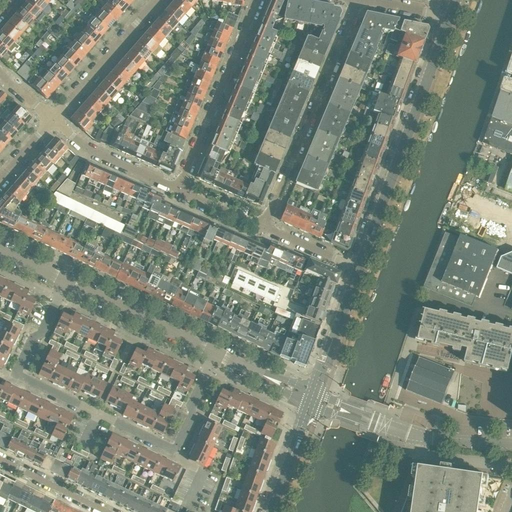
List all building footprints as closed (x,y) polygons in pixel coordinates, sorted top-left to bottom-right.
[(28,0),(29,0),(28,1),(41,12),(48,5),(42,0),(28,0)] [(67,7),(71,11),(74,8),(72,0),(71,0),(70,0),(65,6),(67,7)] [(104,0),(108,3),(121,15),(127,7),(119,0),(104,0)] [(182,0),(175,0),(172,5),(184,16),(191,8),(182,0)] [(270,0),(260,26),(271,31),(275,20),(282,18),(283,18),(287,0),(270,0)] [(300,1),(294,0),(287,0),(283,18),(296,21),(300,1)] [(22,8),(21,9),(34,20),(36,21),(38,23),(45,15),(41,12),(28,1),(26,4),(24,4),(22,7),(22,8)] [(312,4),(300,1),(296,21),(308,23),(312,4)] [(74,8),(71,11),(74,14),(81,6),(78,3),(74,8)] [(108,3),(101,11),(114,22),(121,15),(108,3)] [(321,26),(323,19),(326,7),(312,4),(308,23),(321,26)] [(172,5),(165,12),(178,24),(184,16),(172,5)] [(323,19),(336,25),(341,13),(339,9),(326,7),(323,19)] [(15,16),(14,17),(28,27),(34,20),(21,9),(19,12),(18,12),(15,15),(15,16)] [(66,10),(61,16),(64,19),(69,13),(66,10)] [(71,11),(69,13),(64,19),(67,22),(74,14),(71,11)] [(95,18),(94,19),(107,30),(114,22),(101,11),(95,18)] [(165,12),(158,20),(171,31),(178,24),(165,12)] [(228,13),(226,17),(226,19),(235,23),(238,17),(228,13)] [(91,15),(84,23),(88,26),(100,38),(104,34),(107,30),(94,19),(95,18),(91,15)] [(381,30),(392,33),(394,30),(397,21),(367,15),(361,27),(379,35),(381,30)] [(55,22),(54,24),(57,27),(61,23),(64,19),(61,16),(55,22)] [(8,24),(21,36),(24,31),(28,34),(31,30),(28,27),(14,17),(12,19),(11,19),(8,22),(8,24)] [(226,19),(225,21),(224,24),(232,28),(233,28),(235,23),(226,19)] [(305,36),(309,38),(328,46),(336,25),(323,19),(321,26),(324,27),(319,39),(309,35),(306,34),(305,36)] [(158,20),(151,28),(164,39),(171,31),(158,20)] [(397,21),(394,30),(424,41),(428,29),(427,27),(397,21)] [(232,29),(223,26),(216,23),(212,22),(209,29),(213,31),(229,38),(230,35),(230,34),(232,29)] [(2,31),(1,32),(14,43),(21,36),(8,24),(5,27),(4,27),(1,30),(2,31)] [(88,26),(81,34),(94,45),(100,38),(88,26)] [(195,37),(200,29),(196,26),(190,33),(195,37)] [(280,46),(272,43),(276,33),(271,31),(260,26),(258,31),(258,33),(254,42),(270,48),(277,51),(280,46)] [(374,48),(379,35),(361,27),(356,41),(374,48)] [(151,28),(145,35),(158,47),(164,39),(151,28)] [(420,53),(424,43),(424,41),(394,30),(392,33),(390,40),(397,42),(397,44),(420,53)] [(47,31),(41,39),(42,40),(44,42),(47,38),(48,37),(51,34),(47,31)] [(54,31),(51,34),(57,40),(60,36),(54,31)] [(207,34),(205,38),(225,46),(226,42),(227,41),(229,38),(213,31),(211,35),(207,34)] [(0,44),(7,51),(11,54),(15,49),(17,51),(19,48),(14,43),(1,32),(0,33),(0,44)] [(81,34),(74,42),(87,53),(94,45),(81,34)] [(225,46),(205,38),(205,37),(197,34),(195,37),(204,40),(204,41),(208,43),(206,47),(222,54),(224,51),(223,50),(225,46)] [(145,35),(138,43),(151,54),(155,57),(161,50),(158,47),(145,35)] [(192,35),(185,43),(188,46),(195,38),(192,35)] [(309,38),(304,50),(323,58),(328,46),(309,38)] [(41,39),(36,45),(39,48),(40,46),(41,45),(44,42),(42,40),(41,39)] [(373,48),(374,48),(356,41),(350,54),(369,62),(375,49),(373,48)] [(74,42),(68,49),(80,61),(87,53),(74,42)] [(283,64),(284,61),(286,56),(287,56),(286,56),(287,55),(278,51),(277,51),(270,48),(254,42),(250,51),(249,52),(248,55),(248,56),(247,57),(263,64),(266,58),(268,59),(269,56),(280,60),(279,62),(283,64)] [(138,43),(132,50),(144,62),(151,54),(138,43)] [(287,55),(286,56),(287,56),(290,57),(295,46),(291,44),(289,51),(287,55)] [(415,65),(416,63),(420,53),(397,44),(396,47),(388,44),(385,54),(399,59),(415,65)] [(200,49),(198,53),(218,62),(220,57),(221,57),(222,54),(206,47),(205,51),(200,49)] [(68,49),(61,57),(74,68),(80,61),(68,49)] [(181,54),(176,49),(170,56),(171,58),(172,58),(175,61),(181,54)] [(31,57),(34,61),(41,53),(37,50),(33,54),(31,57)] [(132,50),(125,58),(138,69),(144,62),(132,50)] [(304,50),(299,61),(318,70),(323,58),(304,50)] [(25,53),(19,61),(22,63),(29,56),(25,53)] [(202,59),(200,63),(216,69),(217,66),(216,65),(218,62),(198,53),(197,57),(202,59)] [(364,75),(369,62),(350,54),(345,67),(364,75)] [(61,57),(54,65),(67,76),(74,68),(61,57)] [(246,63),(242,72),(257,78),(259,73),(263,64),(247,57),(248,58),(246,58),(245,61),(246,63)] [(511,57),(482,144),(511,155),(511,57)] [(125,58),(118,66),(131,77),(138,69),(125,58)] [(171,58),(164,66),(168,70),(169,69),(170,68),(175,61),(176,61),(172,58),(171,58)] [(297,66),(294,73),(313,81),(318,70),(299,61),(297,60),(291,58),(289,63),(289,62),(289,63),(297,66)] [(391,62),(390,66),(412,74),(415,65),(399,59),(397,64),(391,62)] [(16,63),(12,68),(16,71),(20,66),(16,63)] [(188,67),(192,69),(212,77),(213,73),(214,73),(216,69),(200,63),(199,66),(190,63),(188,67)] [(41,80),(38,77),(28,68),(24,65),(17,73),(47,99),(53,92),(41,80)] [(54,65),(48,72),(53,77),(60,83),(67,76),(54,65)] [(118,66),(111,74),(124,85),(131,77),(118,66)] [(157,73),(162,77),(164,75),(164,74),(168,70),(164,66),(157,73)] [(394,72),(392,78),(408,84),(412,74),(390,66),(388,70),(394,72)] [(360,85),(364,75),(345,67),(344,69),(339,80),(358,88),(371,93),(372,90),(360,85)] [(168,70),(164,74),(164,75),(168,77),(169,77),(170,75),(172,70),(169,69),(168,70)] [(195,74),(193,78),(209,85),(210,82),(210,81),(212,77),(192,69),(190,72),(195,74)] [(45,70),(38,77),(41,80),(53,92),(60,83),(53,77),(48,72),(45,70)] [(235,86),(235,87),(251,94),(257,78),(242,72),(238,81),(237,82),(235,85),(236,86),(235,86)] [(157,73),(151,81),(155,85),(158,82),(162,77),(157,73)] [(271,84),(274,85),(276,80),(268,77),(259,73),(257,78),(260,79),(266,82),(271,84)] [(294,73),(289,85),(308,93),(313,81),(294,73)] [(111,74),(105,81),(117,93),(121,88),(124,90),(126,87),(124,85),(111,74)] [(162,77),(158,82),(161,83),(164,85),(168,77),(164,75),(162,77)] [(401,103),(405,94),(408,84),(392,78),(386,76),(383,85),(377,83),(373,93),(379,95),(401,103)] [(187,81),(185,84),(205,93),(207,89),(208,89),(209,85),(193,78),(192,83),(187,81)] [(272,91),(277,93),(282,82),(277,80),(272,91)] [(353,100),(358,88),(339,80),(334,92),(353,100)] [(105,81),(98,89),(111,100),(117,93),(105,81)] [(143,88),(145,90),(148,92),(152,88),(155,85),(151,81),(150,81),(143,88)] [(154,89),(158,91),(161,83),(158,82),(155,85),(152,88),(154,89)] [(188,90),(187,94),(203,101),(204,98),(203,97),(205,93),(185,84),(184,88),(188,90)] [(289,85),(284,96),(303,104),(308,93),(289,85)] [(233,93),(230,99),(246,105),(251,94),(235,87),(235,88),(234,88),(233,91),(233,93)] [(98,89),(91,97),(104,108),(111,100),(98,89)] [(154,89),(148,96),(154,99),(158,91),(154,89)] [(148,92),(145,90),(138,97),(141,100),(148,92)] [(272,91),(267,102),(271,104),(276,93),(275,93),(272,91)] [(347,114),(353,100),(334,92),(328,106),(347,114)] [(180,96),(179,100),(198,109),(200,105),(201,105),(203,101),(187,94),(185,98),(180,96)] [(367,106),(365,109),(370,111),(372,112),(395,120),(395,119),(397,113),(399,109),(401,103),(379,95),(377,94),(376,97),(371,95),(368,102),(367,106)] [(154,99),(148,96),(142,102),(152,107),(156,100),(154,99)] [(284,96),(279,108),(298,116),(303,104),(284,96)] [(91,97),(84,104),(97,116),(104,108),(91,97)] [(222,116),(238,123),(243,112),(246,113),(251,116),(254,108),(249,106),(248,106),(246,105),(230,99),(225,111),(224,111),(223,114),(223,116),(222,116)] [(177,104),(175,108),(196,117),(197,114),(197,113),(198,109),(179,100),(177,104)] [(84,104),(78,112),(91,123),(97,116),(84,104)] [(265,107),(260,105),(256,113),(261,115),(265,107)] [(18,106),(11,114),(24,125),(31,117),(18,106)] [(343,123),(347,114),(328,106),(324,116),(323,119),(344,127),(346,124),(343,123)] [(196,117),(175,108),(172,116),(192,125),(193,120),(194,120),(196,117)] [(271,113),(269,118),(293,128),(298,116),(279,108),(276,115),(271,113)] [(146,114),(136,109),(130,116),(143,122),(146,114)] [(2,119),(4,122),(17,133),(24,125),(11,114),(9,112),(2,119)] [(91,123),(78,112),(71,120),(85,133),(92,125),(91,123)] [(377,114),(373,124),(391,131),(395,120),(372,112),(377,114)] [(250,119),(254,120),(258,122),(261,116),(253,113),(250,119)] [(125,119),(118,114),(115,118),(120,123),(122,123),(125,119)] [(171,120),(169,124),(173,126),(189,133),(191,130),(190,129),(192,125),(172,116),(171,120)] [(221,122),(217,131),(238,140),(240,136),(234,135),(238,123),(222,116),(223,117),(221,118),(220,121),(221,122)] [(17,133),(4,122),(2,119),(0,117),(0,131),(10,141),(17,133)] [(109,146),(118,150),(131,120),(128,118),(122,125),(124,126),(120,135),(115,134),(110,146),(109,146)] [(120,123),(115,118),(110,124),(114,127),(120,123)] [(273,124),(269,132),(288,140),(293,128),(269,118),(268,121),(273,124)] [(343,131),(344,127),(323,119),(322,120),(317,132),(336,140),(340,130),(343,131)] [(131,120),(118,150),(126,154),(131,141),(133,136),(129,134),(132,129),(131,129),(135,121),(131,120)] [(173,126),(169,124),(167,128),(165,132),(167,133),(185,141),(187,136),(188,136),(189,133),(173,126)] [(373,124),(369,135),(387,141),(391,131),(373,124)] [(104,132),(103,133),(104,134),(109,137),(113,129),(109,126),(104,132)] [(0,145),(3,149),(10,141),(0,131),(0,145)] [(95,140),(104,144),(106,145),(106,144),(109,137),(104,134),(103,133),(100,131),(95,140)] [(236,145),(238,140),(217,131),(213,141),(211,141),(210,146),(225,153),(226,153),(231,141),(234,143),(236,145)] [(269,132),(265,143),(284,151),(288,140),(269,132)] [(331,152),(336,140),(317,132),(312,144),(331,152)] [(141,140),(143,136),(143,135),(139,133),(137,138),(133,136),(131,141),(126,154),(133,157),(141,140)] [(167,143),(166,146),(181,152),(185,141),(167,133),(163,142),(167,143)] [(141,160),(149,164),(158,143),(160,137),(156,135),(153,145),(149,143),(147,147),(141,160)] [(369,135),(365,146),(384,152),(387,141),(369,135)] [(55,138),(48,146),(61,157),(68,149),(55,138)] [(352,146),(352,145),(354,141),(354,140),(348,138),(346,144),(352,146)] [(133,157),(141,160),(147,147),(149,143),(141,140),(133,157)] [(238,148),(246,151),(248,145),(241,142),(238,148)] [(149,164),(156,167),(162,154),(158,152),(160,148),(164,149),(164,148),(165,146),(158,143),(149,164)] [(265,143),(260,155),(279,163),(284,151),(265,143)] [(326,166),(331,152),(312,144),(307,158),(326,166)] [(48,146),(41,154),(54,165),(61,157),(48,146)] [(162,154),(156,167),(172,174),(181,152),(166,146),(165,146),(164,148),(168,150),(165,156),(162,154)] [(210,146),(205,158),(218,164),(219,165),(225,153),(210,146)] [(365,146),(362,157),(380,163),(384,152),(365,146)] [(41,154),(34,162),(46,173),(53,165),(54,166),(54,165),(41,154)] [(255,166),(258,168),(274,175),(279,163),(260,155),(255,166)] [(68,164),(70,165),(72,168),(78,158),(76,156),(68,164)] [(362,157),(358,168),(376,174),(380,163),(362,157)] [(196,178),(213,185),(219,171),(216,170),(218,164),(205,158),(196,178)] [(322,175),(326,166),(307,158),(301,170),(322,179),(324,176),(322,175)] [(34,162),(27,170),(39,180),(42,183),(49,175),(46,173),(34,162)] [(85,177),(89,179),(95,166),(87,163),(86,163),(87,164),(79,180),(83,182),(85,177)] [(87,184),(95,187),(102,170),(95,166),(89,179),(87,184)] [(213,185),(220,189),(228,171),(220,168),(219,171),(213,185)] [(254,178),(253,180),(269,186),(274,175),(258,168),(254,178)] [(358,168),(354,178),(372,185),(376,174),(358,168)] [(27,170),(21,177),(33,188),(39,180),(27,170)] [(95,187),(94,190),(98,191),(99,189),(101,184),(104,186),(105,186),(110,173),(104,170),(102,170),(95,187)] [(321,182),(322,179),(301,170),(296,184),(315,192),(319,181),(321,182)] [(220,189),(228,192),(234,179),(236,175),(228,171),(220,189)] [(103,191),(110,194),(118,177),(110,173),(105,186),(103,191)] [(64,174),(57,182),(60,185),(67,177),(64,174)] [(236,196),(244,199),(249,186),(245,184),(249,177),(245,175),(243,178),(236,196)] [(21,177),(14,185),(26,196),(33,188),(21,177)] [(116,191),(120,193),(126,180),(118,177),(110,194),(114,196),(116,191)] [(228,192),(236,196),(243,178),(240,177),(238,181),(234,179),(228,192)] [(354,178),(350,189),(368,196),(372,185),(354,178)] [(115,232),(120,234),(124,226),(68,199),(75,185),(66,180),(55,193),(53,195),(49,200),(49,201),(50,201),(59,205),(67,209),(68,210),(77,214),(86,219),(96,223),(100,225),(105,227),(114,232),(115,232)] [(123,200),(126,201),(134,183),(126,180),(120,193),(125,195),(123,200)] [(249,186),(244,199),(258,205),(261,204),(269,186),(255,181),(253,186),(250,185),(249,186)] [(60,185),(57,182),(50,189),(53,192),(60,185)] [(132,198),(136,200),(141,187),(134,183),(126,201),(130,203),(132,198)] [(14,185),(7,193),(19,203),(26,196),(14,185)] [(134,204),(138,206),(142,208),(149,190),(141,187),(136,200),(134,204)] [(350,189),(346,200),(364,207),(368,196),(350,189)] [(142,208),(149,211),(157,194),(149,190),(142,208)] [(0,201),(0,223),(13,230),(20,215),(21,213),(15,210),(17,207),(16,207),(19,203),(7,193),(0,201)] [(147,217),(156,222),(164,203),(160,202),(163,196),(157,194),(149,211),(147,217)] [(297,203),(289,200),(280,221),(285,223),(285,224),(288,225),(294,209),(297,203)] [(346,200),(342,211),(360,218),(364,207),(346,200)] [(48,205),(57,210),(59,205),(50,201),(48,205)] [(163,225),(163,224),(171,206),(164,203),(156,222),(163,225)] [(59,205),(57,210),(56,211),(64,215),(67,209),(59,205)] [(172,228),(173,223),(179,210),(171,206),(163,224),(172,228)] [(292,226),(296,228),(304,209),(300,207),(298,211),(294,209),(288,225),(291,227),(292,226)] [(300,231),(303,232),(306,224),(310,216),(309,216),(311,212),(308,210),(304,209),(296,228),(300,229),(300,231)] [(176,229),(179,231),(182,224),(187,213),(179,210),(173,223),(177,225),(176,229)] [(308,233),(311,235),(317,219),(320,213),(312,210),(311,212),(310,216),(306,224),(303,232),(307,233),(308,233)] [(342,211),(337,223),(355,230),(360,218),(342,211)] [(183,233),(187,234),(194,217),(187,213),(182,224),(179,231),(183,233)] [(317,219),(311,235),(316,237),(320,239),(324,229),(326,224),(325,224),(328,216),(320,213),(317,219)] [(75,218),(85,223),(86,219),(77,214),(75,218)] [(13,230),(22,234),(29,220),(20,215),(13,230)] [(190,249),(194,240),(202,220),(194,217),(187,234),(187,235),(190,237),(189,241),(190,242),(187,248),(190,249)] [(88,227),(93,229),(96,223),(86,219),(85,223),(84,224),(88,226),(88,227)] [(22,234),(32,239),(39,224),(29,220),(22,234)] [(208,250),(212,240),(218,227),(210,224),(202,220),(194,240),(201,243),(200,247),(208,250)] [(41,243),(48,229),(49,226),(49,225),(40,221),(39,224),(32,239),(41,243)] [(336,228),(334,233),(352,240),(355,230),(337,223),(336,228)] [(326,224),(324,229),(334,233),(336,228),(326,224)] [(101,237),(104,238),(110,241),(114,232),(105,227),(101,237)] [(137,231),(127,227),(124,233),(134,238),(137,231)] [(212,253),(216,254),(226,231),(218,227),(212,240),(216,242),(215,247),(212,253)] [(41,243),(50,248),(57,233),(48,229),(41,243)] [(324,229),(320,239),(347,251),(352,240),(334,233),(324,229)] [(226,231),(216,254),(219,256),(222,250),(224,245),(228,247),(234,234),(226,231)] [(121,242),(122,241),(124,236),(120,234),(115,232),(113,237),(112,238),(121,242)] [(50,248),(60,252),(66,237),(57,233),(50,248)] [(437,293),(445,274),(460,239),(445,233),(424,287),(437,293)] [(228,257),(232,258),(241,237),(234,234),(228,247),(232,249),(228,257)] [(137,239),(147,243),(148,239),(139,235),(137,239)] [(461,235),(460,239),(445,274),(483,290),(495,258),(498,251),(461,235)] [(122,241),(131,246),(133,241),(124,236),(122,241)] [(60,252),(69,256),(75,242),(66,237),(60,252)] [(239,252),(244,254),(249,241),(241,237),(232,258),(230,262),(234,264),(239,252)] [(78,261),(87,265),(94,251),(98,243),(88,239),(85,246),(78,261)] [(155,241),(149,239),(148,239),(147,243),(146,245),(153,248),(155,241)] [(153,248),(161,251),(165,243),(157,239),(156,241),(153,248)] [(131,246),(141,250),(143,245),(133,241),(131,246)] [(246,260),(249,262),(257,244),(249,241),(244,254),(247,256),(246,260)] [(69,256),(78,261),(85,246),(75,242),(69,256)] [(161,251),(168,255),(171,249),(172,246),(165,243),(161,251)] [(249,262),(257,265),(265,248),(257,244),(249,262)] [(266,269),(269,264),(276,246),(271,244),(268,249),(265,248),(257,265),(266,269)] [(269,264),(276,267),(283,249),(276,246),(269,264)] [(171,249),(168,255),(176,258),(178,253),(171,249)] [(283,249),(276,267),(276,268),(284,271),(286,266),(291,253),(283,249)] [(152,250),(150,254),(159,259),(161,254),(152,250)] [(87,265),(97,270),(104,256),(94,251),(87,265)] [(286,266),(284,271),(291,274),(299,256),(291,253),(286,266)] [(511,253),(501,258),(497,269),(511,275),(511,253)] [(97,270),(106,274),(113,260),(104,256),(97,270)] [(302,273),(307,260),(299,256),(291,274),(289,279),(293,281),(297,271),(302,273)] [(195,257),(190,268),(199,272),(201,266),(204,261),(203,260),(195,257)] [(116,279),(125,283),(132,268),(134,264),(134,263),(135,263),(125,258),(122,264),(116,279)] [(106,274),(116,279),(122,264),(113,260),(106,274)] [(307,275),(316,279),(317,278),(335,285),(339,276),(339,274),(323,267),(314,263),(314,262),(313,261),(311,262),(309,261),(304,273),(307,275)] [(125,283),(134,288),(141,272),(142,272),(144,268),(134,264),(132,268),(125,283)] [(134,288),(144,292),(151,277),(153,272),(155,267),(150,265),(146,275),(142,272),(141,272),(134,288)] [(199,272),(206,275),(208,271),(208,270),(201,266),(199,272)] [(190,268),(187,274),(194,277),(197,272),(193,270),(190,269),(190,268)] [(206,275),(207,276),(214,279),(216,274),(208,271),(206,275)] [(238,271),(232,285),(233,285),(243,289),(248,276),(244,274),(238,272),(239,271),(238,271)] [(144,292),(153,297),(162,276),(153,272),(151,277),(144,292)] [(198,272),(196,277),(204,281),(206,276),(198,272)] [(153,297),(162,301),(169,285),(172,280),(173,278),(174,276),(170,274),(168,278),(162,276),(153,297)] [(214,279),(217,281),(222,283),(224,278),(216,274),(214,279)] [(445,274),(437,293),(472,307),(476,296),(480,298),(483,290),(445,274)] [(302,276),(299,283),(305,285),(308,277),(302,275),(302,276)] [(0,297),(1,298),(8,283),(5,281),(4,279),(0,276),(0,297)] [(205,281),(215,285),(217,281),(214,279),(207,276),(205,281)] [(222,283),(226,285),(227,285),(230,279),(224,276),(224,278),(222,283)] [(248,276),(243,289),(253,293),(259,280),(248,276)] [(181,283),(173,278),(172,280),(169,285),(162,301),(171,305),(179,290),(178,290),(182,283),(181,283)] [(316,279),(313,288),(332,295),(335,285),(317,278),(316,279)] [(259,280),(253,293),(255,294),(264,298),(270,285),(259,280)] [(217,281),(215,285),(224,289),(226,285),(222,283),(217,281)] [(1,298),(11,302),(19,286),(14,283),(12,284),(8,283),(1,298)] [(178,290),(179,290),(171,305),(180,310),(188,294),(187,294),(190,289),(181,284),(178,290)] [(270,285),(264,298),(275,303),(280,290),(270,285)] [(11,302),(8,307),(17,312),(20,307),(27,292),(24,290),(24,288),(19,286),(11,302)] [(305,295),(309,297),(327,303),(328,304),(332,295),(313,288),(308,286),(305,295)] [(190,314),(197,299),(200,293),(190,289),(187,294),(188,294),(180,310),(190,314)] [(27,292),(20,307),(16,316),(26,321),(36,302),(28,298),(30,293),(27,292)] [(190,314),(199,319),(206,303),(208,299),(204,297),(202,301),(197,299),(190,314)] [(327,303),(309,297),(306,307),(305,306),(301,317),(321,324),(322,321),(324,320),(325,317),(324,315),(327,308),(325,308),(327,303)] [(247,308),(247,307),(249,303),(246,302),(241,299),(239,303),(244,306),(247,308)] [(199,319),(209,323),(216,307),(218,302),(214,300),(211,305),(206,303),(199,319)] [(215,325),(218,326),(228,305),(223,302),(220,310),(216,307),(209,323),(213,326),(215,325)] [(249,303),(247,307),(256,312),(258,308),(249,303)] [(226,330),(227,331),(234,316),(228,314),(232,307),(228,305),(218,326),(221,328),(221,329),(224,331),(226,330)] [(422,324),(422,328),(421,331),(419,339),(418,340),(421,341),(426,342),(433,344),(440,346),(454,349),(462,351),(455,411),(472,417),(511,421),(511,331),(482,324),(476,322),(426,310),(425,313),(424,317),(424,320),(422,324)] [(232,333),(235,335),(245,313),(240,311),(237,318),(234,316),(227,331),(227,332),(230,334),(232,333)] [(64,339),(68,330),(75,315),(72,313),(70,318),(62,315),(53,334),(64,339)] [(251,342),(254,344),(264,322),(260,320),(257,327),(246,322),(249,315),(245,313),(235,335),(237,336),(238,337),(241,339),(242,338),(246,340),(246,341),(249,343),(251,342)] [(68,330),(77,334),(86,318),(80,315),(79,316),(75,315),(68,330)] [(77,334),(87,339),(94,324),(91,322),(90,320),(86,318),(77,334)] [(288,332),(301,337),(314,342),(320,327),(302,321),(294,318),(288,332)] [(13,321),(11,325),(20,330),(22,330),(24,326),(13,321)] [(5,322),(0,333),(17,341),(19,336),(18,334),(20,330),(11,325),(5,322)] [(261,347),(262,348),(270,333),(265,331),(268,324),(264,322),(254,344),(257,345),(257,347),(260,348),(261,347)] [(87,339),(97,344),(105,327),(100,324),(98,326),(94,324),(87,339)] [(97,344),(106,348),(113,333),(110,332),(110,329),(105,327),(97,344)] [(268,350),(271,352),(281,330),(277,328),(274,335),(270,333),(262,348),(263,348),(263,350),(266,351),(268,350)] [(279,357),(285,340),(282,339),(285,332),(281,330),(271,352),(274,353),(274,355),(279,357)] [(290,361),(290,360),(296,344),(298,345),(301,337),(288,332),(285,340),(279,357),(290,361)] [(0,333),(0,344),(11,350),(13,346),(15,346),(17,341),(0,333)] [(113,333),(106,348),(102,357),(112,362),(109,368),(114,370),(118,361),(114,359),(122,343),(114,339),(116,335),(114,334),(114,333),(113,333)] [(296,344),(290,360),(294,362),(294,364),(305,368),(314,342),(301,337),(298,345),(296,344)] [(48,363),(47,365),(55,368),(56,365),(61,356),(57,354),(61,345),(50,340),(48,344),(53,346),(51,351),(50,351),(45,361),(48,363)] [(0,356),(8,360),(10,355),(9,353),(11,350),(0,344),(0,356)] [(137,374),(141,365),(149,350),(147,349),(147,350),(145,349),(143,353),(136,349),(128,366),(123,364),(119,373),(123,375),(126,369),(137,374)] [(141,365),(151,369),(158,352),(154,350),(152,351),(149,350),(141,365)] [(151,369),(160,374),(167,359),(164,357),(163,355),(158,352),(151,369)] [(419,358),(406,391),(441,405),(454,372),(419,358)] [(160,374),(170,378),(178,362),(173,359),(171,361),(167,359),(160,374)] [(170,378),(179,383),(186,368),(183,366),(183,364),(178,362),(170,378)] [(38,375),(49,381),(55,368),(47,365),(47,366),(43,365),(38,375)] [(52,384),(57,386),(65,370),(56,365),(55,368),(49,381),(52,382),(52,384)] [(75,374),(68,389),(77,394),(84,379),(87,373),(78,368),(75,375),(75,374)] [(186,368),(179,383),(175,392),(186,397),(195,378),(187,374),(189,370),(187,369),(187,368),(186,368)] [(64,388),(67,389),(75,374),(65,370),(57,386),(62,389),(64,388)] [(84,393),(89,396),(97,379),(87,374),(84,379),(77,394),(78,395),(81,390),(84,391),(84,393)] [(97,379),(89,396),(94,398),(96,397),(100,399),(107,384),(97,379)] [(0,399),(8,403),(16,387),(11,384),(9,385),(5,383),(0,394),(0,399)] [(8,403),(17,408),(25,393),(21,391),(21,389),(16,387),(8,403)] [(110,406),(115,408),(123,391),(113,387),(105,402),(110,404),(110,406)] [(223,415),(227,406),(234,391),(233,390),(233,391),(231,390),(229,394),(221,391),(212,410),(223,415)] [(121,409),(125,411),(126,411),(131,401),(133,396),(123,391),(115,408),(120,410),(121,409)] [(227,406),(237,410),(245,394),(239,391),(238,392),(234,391),(227,406)] [(17,408),(27,413),(35,396),(30,393),(28,395),(25,393),(17,408)] [(237,410),(246,415),(253,400),(250,398),(249,396),(245,394),(237,410)] [(27,413),(25,418),(34,422),(37,417),(44,402),(40,400),(40,398),(35,396),(27,413)] [(164,405),(161,410),(172,415),(174,410),(176,405),(180,408),(182,403),(172,398),(168,407),(164,405)] [(246,415),(256,420),(264,403),(259,401),(257,402),(253,400),(246,415)] [(373,442),(386,406),(382,405),(370,400),(369,400),(368,401),(367,401),(367,402),(356,433),(356,434),(356,435),(357,435),(357,436),(358,436),(365,439),(369,440),(373,442)] [(122,416),(133,421),(140,406),(131,401),(126,411),(125,411),(122,416)] [(37,417),(47,422),(55,405),(50,403),(48,404),(44,402),(37,417)] [(256,420),(265,424),(272,409),(269,407),(269,405),(264,403),(256,420)] [(47,422),(56,426),(57,424),(63,411),(60,410),(60,408),(55,405),(47,422)] [(137,425),(142,427),(150,410),(140,406),(133,421),(136,422),(137,425)] [(272,409),(265,424),(273,428),(273,427),(275,423),(278,425),(283,414),(272,409)] [(152,430),(154,425),(158,417),(159,415),(150,410),(142,427),(147,429),(148,428),(152,430)] [(159,415),(158,417),(165,421),(166,419),(169,421),(172,415),(161,410),(159,415)] [(63,411),(57,424),(65,427),(66,425),(69,427),(74,416),(63,411)] [(158,417),(154,425),(165,430),(167,424),(164,423),(165,421),(158,417)] [(0,442),(9,424),(0,420),(0,419),(0,423),(4,425),(0,432),(0,442)] [(203,425),(201,430),(217,438),(222,428),(207,421),(205,425),(203,425)] [(0,442),(0,447),(7,450),(12,439),(7,436),(12,426),(9,424),(0,442)] [(57,424),(56,426),(51,436),(62,441),(67,431),(64,429),(65,427),(57,424)] [(266,437),(263,441),(269,443),(271,439),(276,428),(273,427),(273,428),(265,424),(260,434),(266,437)] [(154,425),(152,430),(162,435),(165,430),(154,425)] [(199,437),(197,441),(213,448),(217,438),(201,430),(198,435),(199,437)] [(7,450),(15,455),(26,433),(22,431),(17,441),(12,439),(7,450)] [(15,455),(23,459),(31,443),(26,441),(29,434),(26,433),(15,455)] [(120,445),(122,440),(112,434),(109,440),(120,445)] [(259,439),(255,450),(271,456),(275,445),(269,443),(263,441),(259,439)] [(109,448),(116,452),(120,445),(109,440),(107,445),(110,447),(109,448)] [(115,455),(124,459),(132,442),(127,440),(126,441),(122,440),(120,445),(116,452),(115,455)] [(194,445),(191,450),(208,458),(213,448),(197,441),(196,444),(194,445)] [(31,443),(23,459),(32,463),(41,444),(38,442),(37,444),(32,442),(31,443)] [(124,459),(134,464),(141,449),(138,447),(137,445),(132,442),(124,459)] [(32,463),(41,467),(48,451),(43,448),(45,446),(41,444),(32,463)] [(41,467),(49,471),(60,449),(56,447),(54,452),(49,450),(48,451),(41,467)] [(71,451),(87,459),(89,454),(73,447),(71,451)] [(113,459),(115,455),(116,452),(109,448),(108,450),(105,449),(103,454),(113,459)] [(60,449),(49,471),(58,476),(63,464),(58,462),(64,450),(60,449)] [(134,464),(144,468),(152,452),(147,449),(145,450),(141,449),(134,464)] [(208,458),(191,450),(189,455),(190,456),(188,461),(203,468),(208,458)] [(255,450),(252,460),(269,466),(271,461),(270,459),(271,456),(255,450)] [(144,468),(153,473),(161,458),(157,456),(157,454),(152,452),(144,468)] [(110,464),(113,459),(103,454),(100,459),(110,464)] [(58,476),(66,480),(77,457),(73,455),(70,462),(65,460),(63,464),(58,476)] [(66,480),(75,484),(82,469),(77,467),(81,458),(77,457),(66,480)] [(161,458),(153,473),(163,478),(171,461),(166,459),(165,460),(161,458)] [(252,460),(248,470),(264,476),(265,472),(267,471),(269,466),(252,460)] [(171,461),(163,478),(173,483),(181,468),(177,465),(176,463),(171,461)] [(75,484),(82,487),(93,464),(89,462),(85,471),(82,469),(75,484)] [(93,464),(82,487),(89,491),(96,476),(95,476),(92,475),(95,469),(98,471),(99,471),(100,468),(93,464)] [(479,511),(484,476),(473,475),(452,472),(441,470),(419,467),(400,511),(479,511)] [(89,491),(96,494),(107,472),(107,471),(100,468),(99,471),(102,473),(100,478),(96,476),(89,491)] [(248,470),(245,480),(262,487),(264,481),(263,480),(264,476),(248,470)] [(96,494),(103,498),(110,483),(112,479),(110,478),(112,474),(107,472),(96,494)] [(103,498),(110,501),(121,478),(117,476),(116,479),(117,479),(114,485),(110,483),(103,498)] [(0,504),(3,506),(5,500),(6,501),(7,499),(14,483),(5,478),(0,487),(0,504)] [(121,478),(110,501),(117,504),(124,490),(121,488),(125,480),(121,478)] [(245,480),(241,490),(257,496),(258,492),(260,492),(262,487),(245,480)] [(7,499),(16,504),(25,486),(15,481),(14,483),(7,499)] [(124,490),(117,504),(125,508),(135,485),(131,483),(128,491),(124,490)] [(125,508),(132,511),(139,496),(135,495),(139,487),(135,485),(125,508)] [(16,504),(26,508),(35,491),(25,486),(16,504)] [(139,496),(132,511),(133,511),(140,511),(149,492),(142,489),(139,496)] [(241,490),(237,501),(255,507),(257,502),(255,500),(257,496),(241,490)] [(26,508),(33,511),(36,511),(45,496),(35,491),(26,508)] [(149,492),(140,511),(148,511),(152,503),(149,502),(153,494),(149,492)] [(48,511),(55,501),(45,496),(36,511),(48,511)] [(148,511),(157,511),(163,499),(160,497),(156,505),(152,503),(148,511)] [(163,499),(157,511),(165,511),(167,510),(163,508),(167,501),(163,499)] [(59,511),(63,505),(55,501),(48,511),(59,511)] [(237,501),(234,510),(239,511),(252,511),(255,507),(237,501)] [(167,510),(165,511),(174,511),(177,506),(170,502),(169,505),(173,507),(170,511),(167,510)]
